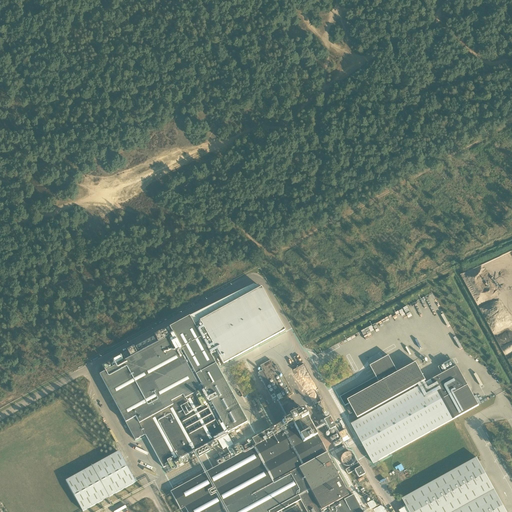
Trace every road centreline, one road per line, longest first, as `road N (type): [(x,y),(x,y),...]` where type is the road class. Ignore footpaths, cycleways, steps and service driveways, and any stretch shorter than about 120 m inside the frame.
road 1 (track): [(0,225),(77,206),(264,121),(435,25),(447,0)]
road 2 (track): [(0,299),(66,280),(96,287),(221,218),(273,245)]
road 3 (track): [(511,119),(273,245)]
road 4 (track): [(0,182),(86,187),(188,233)]
